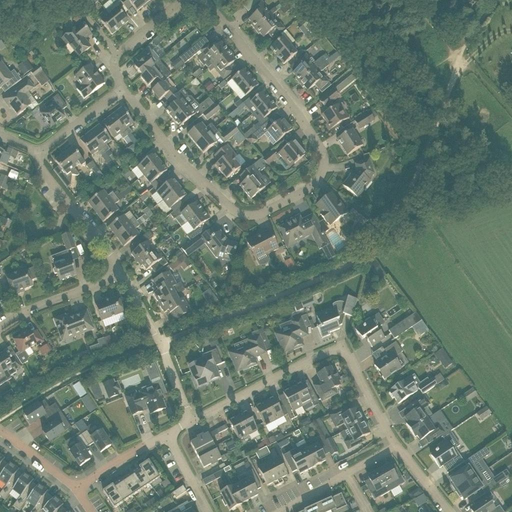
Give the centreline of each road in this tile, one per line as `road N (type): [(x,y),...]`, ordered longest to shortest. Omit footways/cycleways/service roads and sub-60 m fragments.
road 1 (residential): [(204,0),(315,140),(323,165),(317,179),(246,219),(206,187),(121,88)]
road 2 (track): [(161,343),(352,263),(408,190),(457,56)]
road 3 (residential): [(397,448),(348,360),(327,348),(189,421)]
road 4 (track): [(332,0),(350,26),(352,70),(435,122)]
road 5 (residential): [(119,270),(38,167),(38,153)]
road 6 (residential): [(0,328),(119,270)]
road 7 (residential): [(121,88),(116,53),(183,0)]
